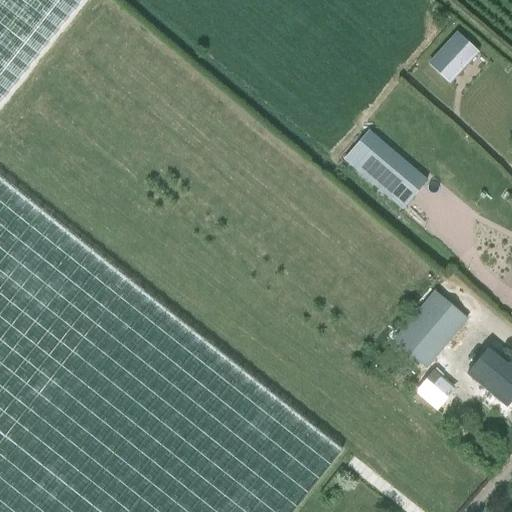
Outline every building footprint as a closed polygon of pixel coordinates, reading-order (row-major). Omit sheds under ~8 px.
[(293,511),(342,451),(0,178),(0,104),(83,0),(0,0),(0,511),(293,511)] [(450,83),(478,53),(457,34),(429,64),(450,83)] [(426,180),(369,131),(343,161),(401,209),(426,180)] [(467,319),(434,291),(391,340),(424,370),(467,319)] [(511,366),(491,348),(468,376),(506,408),(511,400),(511,366)] [(432,366),(412,389),(444,416),(463,393),(432,366)]
